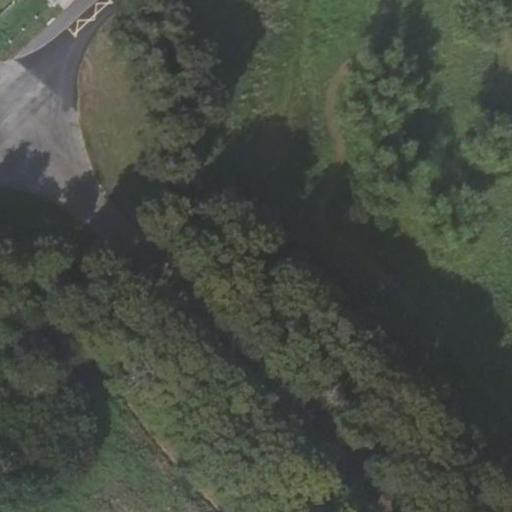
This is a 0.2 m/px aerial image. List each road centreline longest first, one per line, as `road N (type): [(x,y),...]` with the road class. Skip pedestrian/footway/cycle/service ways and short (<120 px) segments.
road 1 (unclassified): [(359,511),(244,388),(5,99)]
road 2 (residential): [(113,0),(5,99)]
